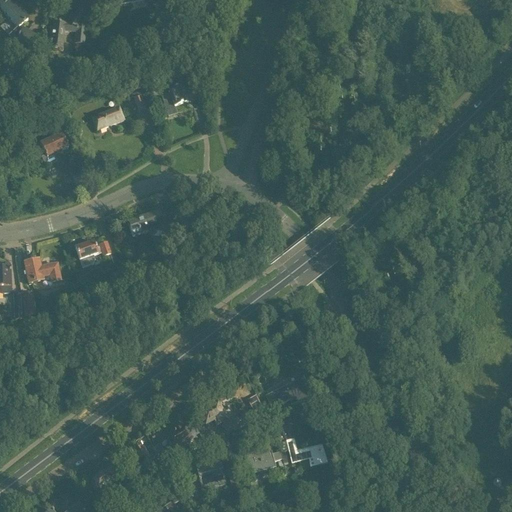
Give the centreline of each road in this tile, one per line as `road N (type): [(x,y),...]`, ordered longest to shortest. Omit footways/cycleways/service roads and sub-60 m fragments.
road 1 (primary): [(0,492),(335,239),(511,74)]
road 2 (residential): [(1,511),(139,418),(344,299)]
road 3 (residential): [(127,511),(194,454),(249,435),(322,422),(383,428)]
road 4 (residential): [(232,189),(302,0)]
road 5 (residential): [(344,299),(282,220),(232,189)]
road 6 (residential): [(94,210),(159,183),(232,189)]
road 7 (residential): [(383,428),(344,299)]
